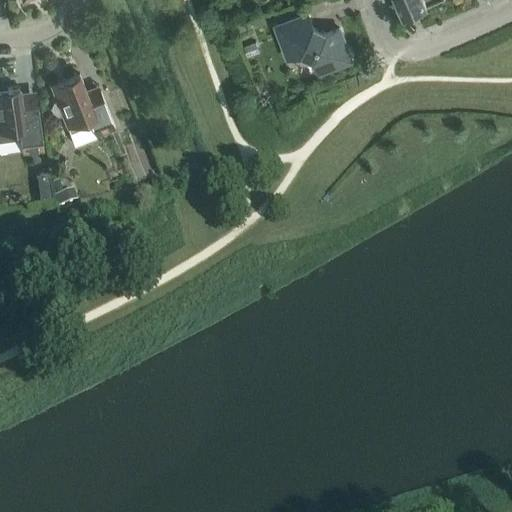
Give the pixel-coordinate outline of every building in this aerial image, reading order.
[(436,0),(397,0),(404,16),(417,11),(416,9),(436,0)] [(339,28),(325,33),(313,27),(308,14),(276,26),(288,58),(301,53),(314,59),(319,72),(338,65),(340,65),(341,66),(349,63),(352,56),(349,48),(348,49),(346,48),(339,28)] [(95,134),(114,126),(98,83),(85,88),(79,73),(50,84),(56,100),(52,101),(51,106),(54,113),(58,115),(62,113),(69,131),(91,123),(95,134)] [(19,95),(18,86),(0,88),(0,139),(20,137),(22,151),(42,148),(35,93),(19,95)] [(54,198),(57,208),(78,202),(74,191),(54,198)]
